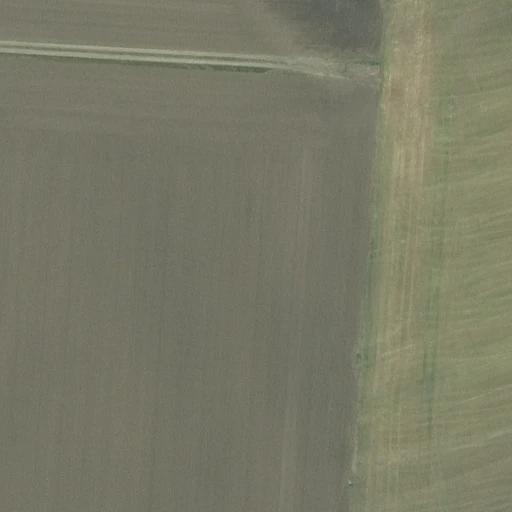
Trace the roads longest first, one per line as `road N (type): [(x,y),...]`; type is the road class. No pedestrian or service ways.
road 1 (track): [(389,0),(355,511)]
road 2 (track): [(385,72),(0,49)]
